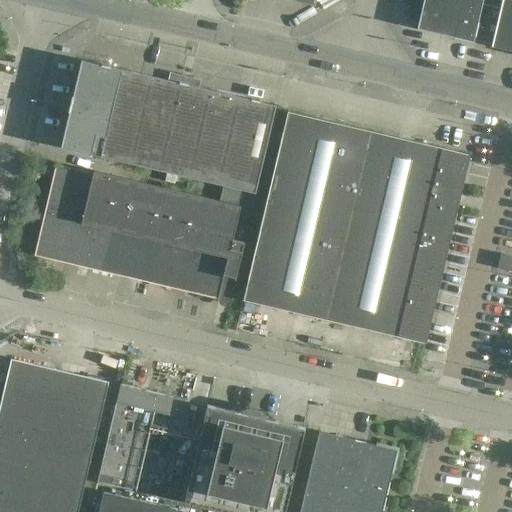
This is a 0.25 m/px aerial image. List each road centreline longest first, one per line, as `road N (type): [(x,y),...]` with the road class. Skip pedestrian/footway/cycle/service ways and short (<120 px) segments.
road 1 (unclassified): [(511,420),(0,294)]
road 2 (unclassified): [(360,59),(101,0)]
road 3 (unclassified): [(511,96),(360,59)]
road 4 (unclassified): [(0,147),(31,0)]
